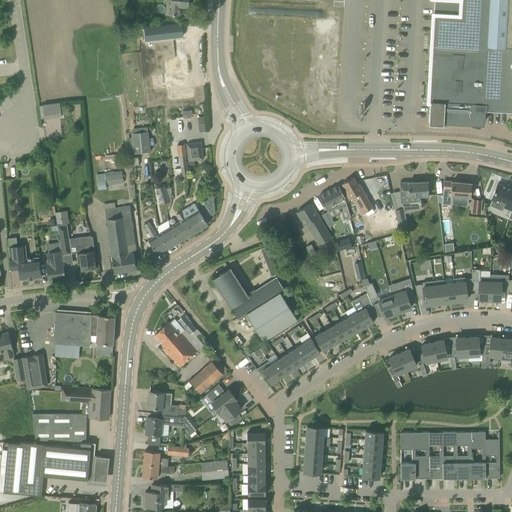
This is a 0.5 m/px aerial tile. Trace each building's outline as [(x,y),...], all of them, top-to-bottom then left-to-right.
[(166,0),(165,14),(181,16),(182,7),(187,7),(187,0),(166,0)] [(429,100),(428,123),(433,123),(443,124),(443,121),(483,123),(483,109),(511,110),(511,0),(434,0),(433,19),(432,19),(432,29),(431,29),(431,30),(432,30),(431,39),(432,39),(429,87),(429,100)] [(178,24),(141,28),(143,42),(180,38),(178,24)] [(59,102),(42,105),(44,118),(61,116),(59,102)] [(149,151),(148,136),(147,132),(131,133),(133,153),(149,151)] [(185,144),(186,144),(188,161),(203,159),(201,142),(185,144)] [(178,157),(181,177),(188,176),(185,156),(186,156),(185,144),(176,145),(177,157),(178,157)] [(96,174),(98,190),(106,189),(106,185),(123,183),(122,171),(104,173),(96,174)] [(369,209),(372,208),(363,192),(359,183),(357,184),(353,177),(341,184),(346,191),(344,192),(349,200),(351,204),(355,202),(361,214),(365,212),(372,226),(375,225),(378,225),(369,209)] [(410,206),(410,199),(420,199),(420,196),(428,195),(428,194),(430,193),(430,189),(428,188),(428,181),(400,183),(400,197),(401,197),(401,206),(401,208),(394,210),(398,227),(406,225),(403,212),(407,211),(406,206),(410,206)] [(442,203),(441,204),(451,205),(451,196),(470,198),(470,196),(472,195),(472,191),(471,190),(471,183),(443,181),(442,194),(442,203)] [(490,206),(502,210),(503,208),(511,211),(508,218),(511,219),(511,186),(510,189),(497,184),(491,200),(492,201),(490,206)] [(327,212),(339,206),(343,220),(350,217),(344,198),(345,197),(338,185),(318,196),(327,212)] [(155,189),(160,205),(170,201),(165,186),(155,189)] [(471,213),(480,214),(482,200),(472,199),(471,213)] [(114,207),(114,203),(103,204),(114,273),(136,270),(133,252),(136,252),(129,205),(114,207)] [(304,225),(305,224),(318,245),(331,237),(311,203),(296,212),(304,225)] [(194,204),(182,211),(185,217),(183,218),(193,234),(207,225),(194,204)] [(179,221),(170,226),(170,227),(179,242),(193,234),(183,218),(185,217),(182,211),(175,215),(179,221)] [(168,249),(159,233),(156,235),(149,222),(143,225),(151,238),(148,240),(157,255),(168,249)] [(57,225),(61,255),(71,254),(66,224),(57,225)] [(170,226),(159,233),(168,249),(179,242),(170,227),(170,226)] [(7,238),(9,257),(11,271),(19,270),(20,280),(27,279),(33,279),(33,278),(40,277),(38,257),(26,259),(24,246),(17,246),(16,237),(7,238)] [(76,245),(77,253),(78,262),(80,262),(81,270),(94,268),(93,260),(95,260),(92,237),(82,238),(83,244),(76,245)] [(453,243),(444,244),(445,252),(454,251),(453,243)] [(274,244),(261,249),(264,257),(271,276),(284,271),(277,253),(274,244)] [(45,260),(48,282),(65,280),(63,261),(61,261),(60,251),(46,252),(47,259),(45,260)] [(503,253),(502,261),(510,262),(511,254),(503,253)] [(420,260),(420,269),(431,268),(431,259),(420,260)] [(279,292),(283,289),(276,278),(247,296),(229,269),(213,279),(238,318),(245,313),(263,341),(297,320),(279,292)] [(453,277),(456,301),(467,300),(466,290),(471,290),(471,269),(470,278),(464,278),(464,276),(453,277)] [(471,269),(471,290),(472,281),(479,281),(478,299),(489,300),(490,277),(479,276),(479,269),(471,269)] [(443,278),(446,302),(456,301),(453,277),(453,282),(444,283),(443,278)] [(490,277),(489,300),(500,300),(500,291),(507,291),(508,279),(501,279),(501,277),(490,277)] [(433,280),(435,304),(446,302),(443,278),(433,280)] [(424,296),(425,305),(435,304),(433,280),(422,281),(422,282),(414,283),(417,297),(424,296)] [(391,295),(398,314),(406,311),(406,310),(411,308),(409,302),(415,300),(411,282),(402,285),(404,291),(391,295)] [(378,297),(371,283),(363,286),(370,301),(378,297)] [(391,295),(378,300),(384,317),(389,315),(390,317),(398,314),(391,295)] [(373,322),(365,307),(356,312),(365,327),(373,322)] [(113,344),(115,316),(55,312),(53,344),(89,346),(90,335),(96,336),(96,343),(113,344)] [(365,327),(356,312),(348,317),(356,332),(365,327)] [(356,332),(348,317),(340,322),(348,336),(356,332)] [(154,335),(165,346),(162,349),(178,367),(196,351),(181,333),(184,330),(173,318),(154,335)] [(182,326),(189,335),(196,329),(188,321),(182,326)] [(348,336),(340,322),(331,326),(340,341),(348,336)] [(340,341),(331,326),(323,331),(331,346),(340,341)] [(189,335),(193,340),(201,333),(197,329),(189,335)] [(331,346),(323,331),(314,336),(322,351),(331,346)] [(0,353),(3,353),(4,359),(13,356),(12,350),(13,350),(8,332),(0,334),(0,353)] [(479,355),(478,337),(467,338),(468,355),(479,355)] [(500,357),(502,339),(491,337),(490,345),(484,345),(484,355),(500,357)] [(320,352),(311,338),(302,343),(311,358),(320,352)] [(468,355),(467,338),(456,338),(457,356),(468,355)] [(511,366),(511,345),(511,346),(511,345),(511,339),(502,339),(500,357),(510,358),(509,366),(511,366)] [(447,357),(443,340),(432,342),(436,360),(447,357)] [(436,360),(432,342),(421,345),(423,353),(417,354),(421,364),(436,360)] [(311,358),(302,343),(294,349),(303,363),(311,358)] [(264,355),(259,348),(253,351),(256,356),(264,355)] [(303,363),(294,349),(286,354),(295,368),(303,363)] [(416,366),(409,349),(399,353),(406,370),(416,366)] [(406,370),(399,353),(389,358),(392,365),(386,367),(391,376),(406,370)] [(22,357),(28,389),(47,386),(42,354),(33,355),(33,357),(31,357),(31,356),(22,357)] [(188,380),(200,394),(223,374),(222,373),(227,369),(213,354),(208,358),(211,361),(188,380)] [(295,368),(286,354),(278,359),(287,373),(295,368)] [(13,359),(17,380),(24,379),(21,357),(13,359)] [(287,373),(278,359),(270,364),(279,379),(287,373)] [(279,379),(270,364),(268,362),(257,369),(263,377),(265,376),(271,384),(279,379)] [(31,414),(35,443),(71,441),(71,442),(76,441),(86,441),(86,417),(108,418),(110,390),(61,387),(60,401),(82,402),(81,414),(31,414)] [(217,413),(235,398),(228,389),(212,402),(216,407),(210,412),(213,416),(218,413),(217,413)] [(164,409),(164,414),(185,415),(185,409),(177,409),(177,405),(170,405),(171,393),(149,392),(148,408),(164,409)] [(225,422),(241,409),(234,400),(236,399),(235,398),(217,413),(218,413),(225,422)] [(185,415),(164,414),(163,419),(147,418),(146,434),(161,435),(162,424),(184,426),(184,425),(185,416),(185,415)] [(188,422),(184,425),(184,426),(183,439),(183,440),(195,430),(188,422)] [(306,426),(306,435),(323,436),(323,427),(306,426)] [(365,431),(365,440),(382,441),(382,432),(365,431)] [(265,443),(264,432),(247,432),(247,443),(264,443),(265,443)] [(415,478),(414,456),(414,449),(414,432),(400,433),(400,449),(411,449),(412,463),(400,463),(400,479),(415,478)] [(428,445),(428,432),(414,432),(414,449),(425,449),(425,456),(414,456),(415,478),(429,478),(428,455),(428,445)] [(442,445),(442,432),(428,432),(428,445),(439,445),(439,455),(428,455),(429,478),(443,478),(442,455),(442,445)] [(442,432),(442,445),(453,444),(453,455),(442,455),(443,478),(457,478),(456,455),(456,444),(456,432),(442,432)] [(470,448),(470,432),(456,432),(456,444),(467,444),(467,455),(456,455),(457,478),(471,478),(471,463),(470,448)] [(485,462),(484,455),(484,439),(485,439),(485,432),(470,432),(470,448),(481,448),(482,462),(471,463),(471,478),(485,478),(485,462)] [(306,435),(305,444),(322,446),(323,436),(306,435)] [(499,478),(499,439),(485,439),(484,439),(484,455),(496,455),(496,462),(485,462),(485,478),(499,478)] [(365,440),(364,449),(381,450),(382,441),(365,440)] [(71,441),(35,443),(20,442),(19,443),(8,442),(4,475),(0,475),(0,491),(40,495),(42,475),(87,479),(89,458),(90,443),(71,442),(71,441)] [(264,453),(264,443),(247,443),(247,454),(264,453)] [(305,444),(304,454),(321,455),(322,446),(305,444)] [(167,455),(188,457),(189,448),(168,446),(167,455)] [(364,449),(363,458),(380,459),(381,450),(364,449)] [(144,451),(143,463),(163,465),(167,465),(168,459),(159,458),(160,452),(144,451)] [(264,463),(264,453),(247,454),(247,464),(264,463)] [(304,454),(304,463),(321,464),(321,455),(304,454)] [(89,458),(87,479),(104,481),(107,459),(89,458)] [(363,458),(363,467),(380,468),(380,459),(363,458)] [(228,477),(227,460),(200,463),(201,480),(228,477)] [(163,465),(143,463),(142,477),(158,478),(158,471),(160,471),(159,473),(173,474),(174,466),(167,466),(167,465),(163,465)] [(264,473),(264,463),(247,464),(247,474),(264,473)] [(304,463),(303,472),(320,473),(321,464),(304,463)] [(363,467),(362,476),(379,478),(380,468),(363,467)] [(264,483),(264,473),(247,474),(248,484),(265,484),(265,483),(264,483)] [(265,484),(248,484),(247,484),(247,495),(265,494),(265,484)] [(180,491),(180,485),(151,485),(151,492),(145,492),(145,508),(164,508),(164,499),(170,499),(170,491),(180,491)] [(265,509),(265,498),(247,499),(247,509),(265,509)] [(68,503),(66,511),(94,511),(96,505),(78,503),(68,503)]
